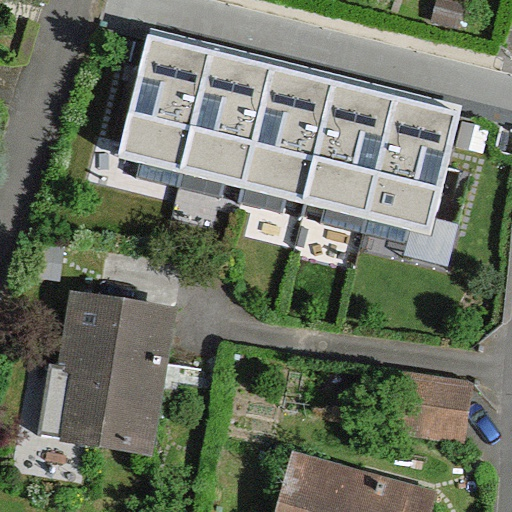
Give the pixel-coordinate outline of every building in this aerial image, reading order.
[(150,36),(117,158),(430,243),(463,122),(150,36)] [(178,272),(127,264),(122,297),(174,304),(178,272)] [(174,318),(67,301),(43,449),(149,466),(174,318)] [(464,441),(471,388),(406,379),(399,433),(464,441)] [(428,511),(432,499),(298,462),(285,511),(428,511)]
